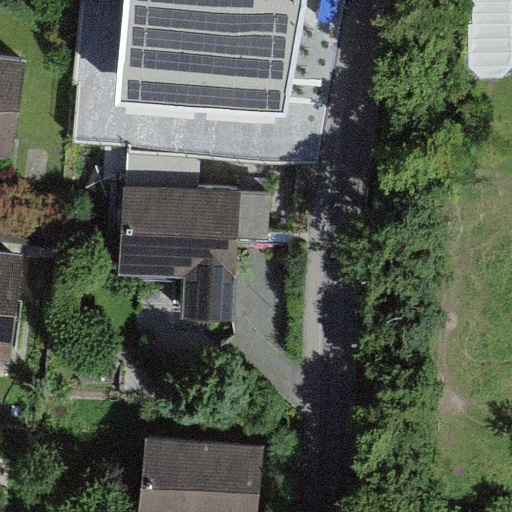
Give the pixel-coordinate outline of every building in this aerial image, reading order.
[(305,0),(186,0),(185,23),(303,31),(305,0)] [(0,147),(14,149),(26,52),(0,48),(0,147)] [(242,183),(135,180),(132,269),(193,271),(192,304),(239,305),(242,183)] [(0,351),(23,353),(27,244),(0,242),(0,351)] [(263,511),(270,442),(154,431),(146,511),(263,511)]
